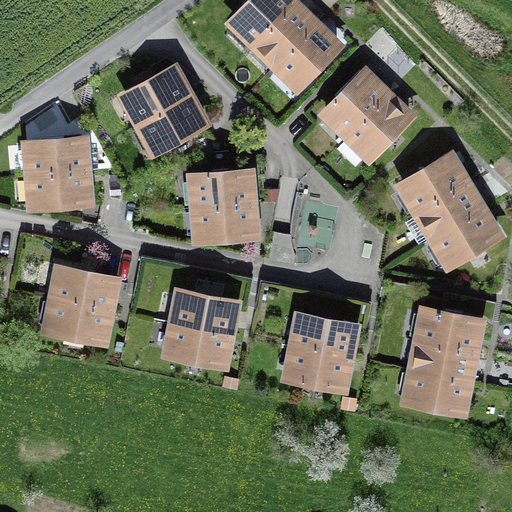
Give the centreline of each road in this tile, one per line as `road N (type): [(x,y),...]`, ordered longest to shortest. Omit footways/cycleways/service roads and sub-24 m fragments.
road 1 (residential): [(155,20),(352,228),(330,277),(0,216)]
road 2 (residential): [(0,125),(155,20)]
